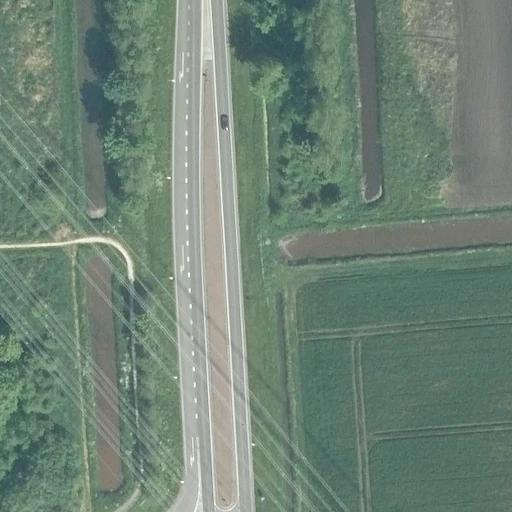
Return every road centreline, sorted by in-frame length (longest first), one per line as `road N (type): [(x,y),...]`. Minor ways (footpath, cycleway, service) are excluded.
road 1 (trunk): [(245,511),(220,83),(206,11)]
road 2 (trunk): [(206,11),(192,91),(208,511)]
